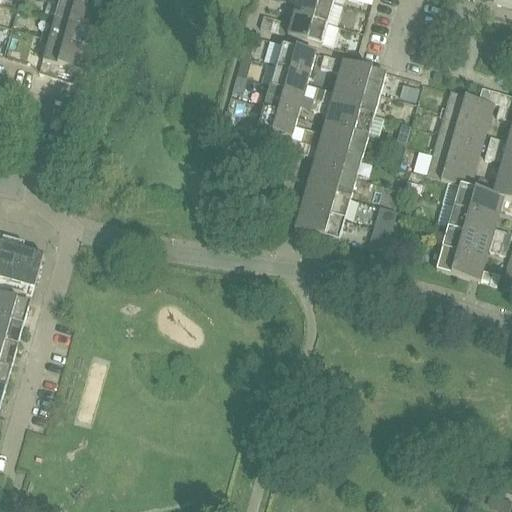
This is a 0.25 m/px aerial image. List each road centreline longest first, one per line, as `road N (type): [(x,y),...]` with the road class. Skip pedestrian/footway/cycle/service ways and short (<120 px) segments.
road 1 (residential): [(71,232),(2,474)]
road 2 (residential): [(0,96),(37,106),(14,185)]
